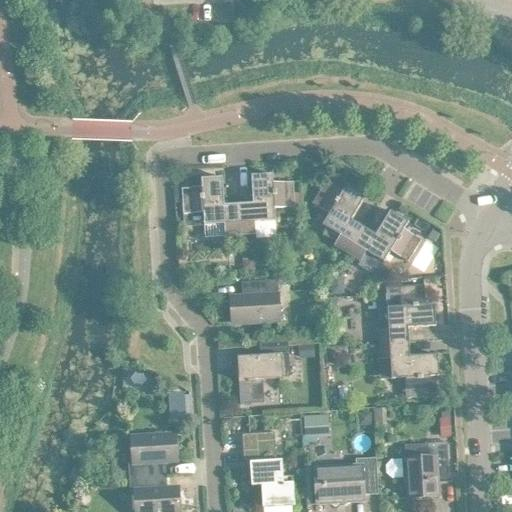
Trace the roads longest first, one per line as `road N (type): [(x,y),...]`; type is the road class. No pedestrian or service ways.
road 1 (residential): [(219,511),(205,318),(171,278),(167,143)]
road 2 (residential): [(490,207),(378,139),(167,143)]
road 3 (tertiary): [(484,511),(470,270),(490,207)]
